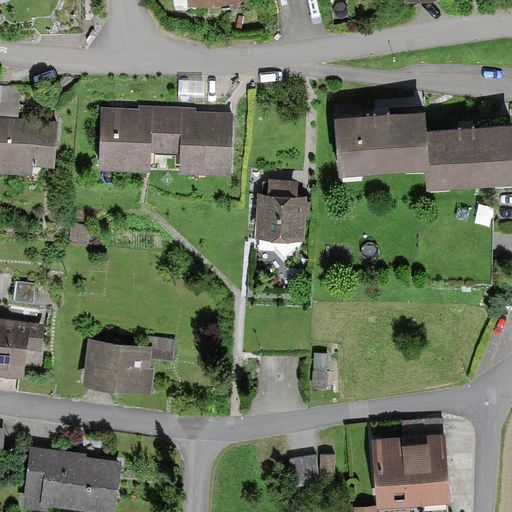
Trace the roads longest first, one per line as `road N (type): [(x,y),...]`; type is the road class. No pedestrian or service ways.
road 1 (residential): [(202,429),(287,426),(489,390)]
road 2 (residential): [(511,85),(337,71),(282,50)]
road 3 (residential): [(282,50),(511,21)]
road 4 (residential): [(0,404),(202,429)]
road 5 (residential): [(130,57),(282,50)]
road 6 (residential): [(0,47),(130,57)]
road 7 (residential): [(481,511),(489,390)]
